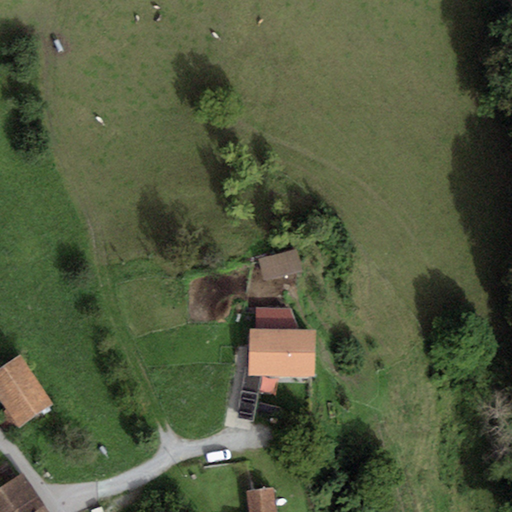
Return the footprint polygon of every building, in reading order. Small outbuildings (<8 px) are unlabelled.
[(299,248),(255,261),(263,287),(307,274),(299,248)] [(256,330),(250,330),(249,369),(249,378),(262,378),(314,378),(315,331),(299,330),(290,308),(256,308),(256,330)] [(52,406),(20,357),(0,370),(0,404),(17,429),(52,406)] [(254,422),(262,378),(249,378),(249,369),(245,367),(236,418),(254,422)] [(47,511),(23,475),(0,489),(0,511),(47,511)] [(277,511),(275,488),(247,491),(249,511),(277,511)]
